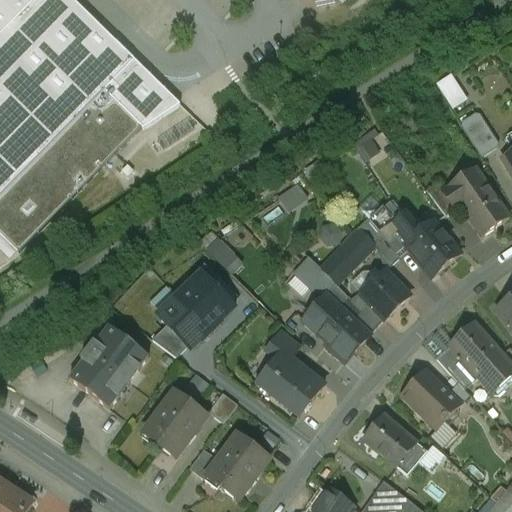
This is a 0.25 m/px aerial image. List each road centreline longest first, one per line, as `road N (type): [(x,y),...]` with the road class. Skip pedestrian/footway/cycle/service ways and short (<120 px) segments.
road 1 (residential): [(271,511),(448,303),(511,258)]
road 2 (secondary): [(131,511),(0,423)]
